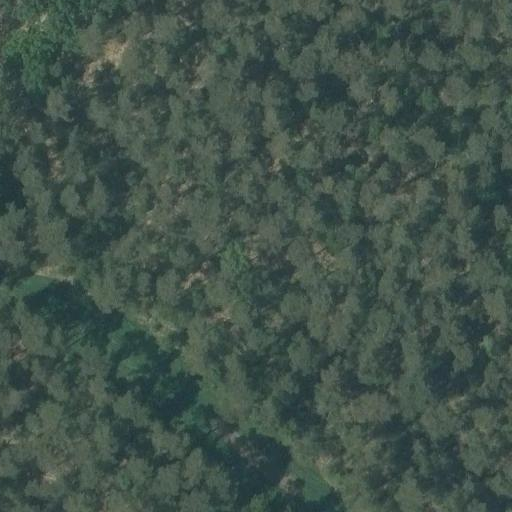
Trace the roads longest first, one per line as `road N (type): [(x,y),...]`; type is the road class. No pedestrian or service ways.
road 1 (track): [(511,212),(361,0)]
road 2 (track): [(0,132),(60,0)]
